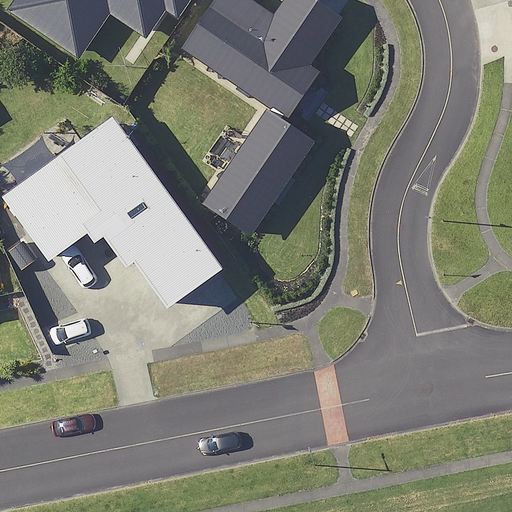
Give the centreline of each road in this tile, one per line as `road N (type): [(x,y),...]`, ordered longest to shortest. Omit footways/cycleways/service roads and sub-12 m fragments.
road 1 (residential): [(0,470),(428,387)]
road 2 (residential): [(441,0),(451,68),(444,108),(399,216),(398,258),(428,387)]
